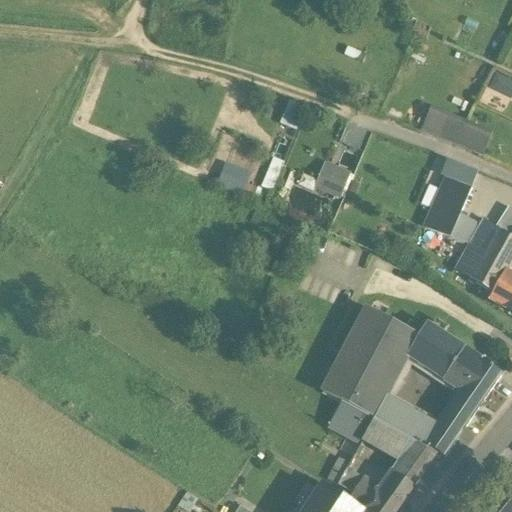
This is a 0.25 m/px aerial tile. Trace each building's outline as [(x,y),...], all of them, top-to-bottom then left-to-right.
[(511,81),(495,73),(488,87),(511,98),(511,81)] [(459,125),(430,111),(421,131),(451,144),(459,125)] [(489,139),(459,125),(451,144),(481,157),(489,139)] [(445,182),(469,191),(476,173),(447,161),(440,179),(445,182)] [(243,194),(249,171),(223,164),(217,186),(243,194)] [(351,176),(324,166),(313,191),(341,202),(351,176)] [(469,191),(445,182),(433,211),(426,230),(450,239),(469,191)] [(492,296),(505,274),(511,264),(511,240),(499,231),(484,220),(455,271),(492,296)] [(511,278),(505,274),(492,296),(489,302),(511,315),(511,278)] [(373,315),(336,384),(349,391),(364,362),(385,323),(373,315)] [(417,342),(385,323),(364,362),(396,382),(407,361),(417,342)] [(443,383),(465,348),(443,334),(427,324),(417,342),(407,361),(421,370),(443,383)] [(465,348),(443,383),(461,396),(484,362),(465,348)] [(349,391),(342,404),(375,421),(377,418),(385,403),(396,382),(364,362),(349,391)] [(461,396),(438,430),(456,441),(499,377),(484,362),(461,396)] [(336,384),(316,373),(308,387),(342,404),(349,391),(336,384)] [(436,433),(385,403),(377,418),(426,447),(436,433)] [(375,421),(342,404),(328,429),(361,446),(365,439),(375,421)] [(418,446),(375,421),(365,439),(400,459),(391,472),(414,489),(435,458),(418,447),(418,446)] [(456,441),(438,430),(436,433),(426,447),(444,459),(456,441)] [(362,480),(347,470),(343,476),(337,487),(353,495),(362,480)] [(391,472),(378,490),(377,490),(364,511),(396,511),(414,489),(391,472)] [(353,495),(348,502),(364,511),(377,490),(362,480),(353,495)] [(363,511),(364,511),(348,502),(323,486),(306,511),(363,511)]
